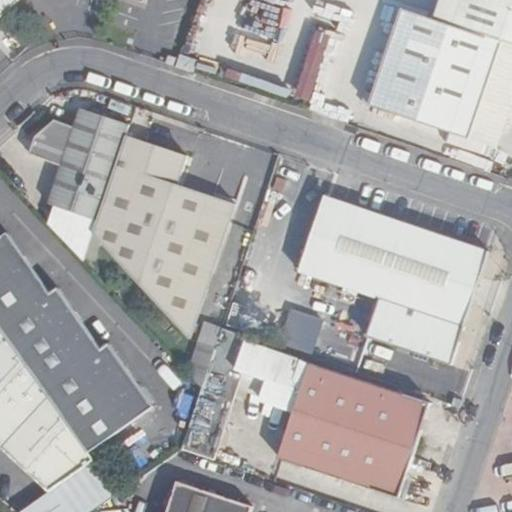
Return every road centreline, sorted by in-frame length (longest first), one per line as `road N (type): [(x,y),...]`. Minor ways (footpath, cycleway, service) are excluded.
road 1 (residential): [(0,104),(59,62),(108,66),(511,208)]
road 2 (residential): [(511,336),(452,511)]
